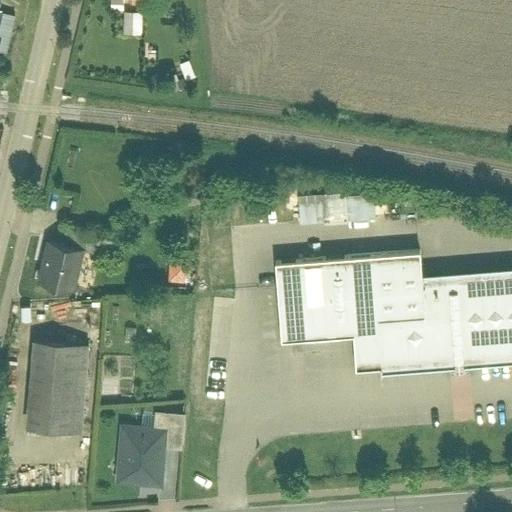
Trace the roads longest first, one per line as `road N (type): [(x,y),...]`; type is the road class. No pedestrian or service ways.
road 1 (residential): [(57,0),(0,239)]
road 2 (secondary): [(511,501),(376,511)]
